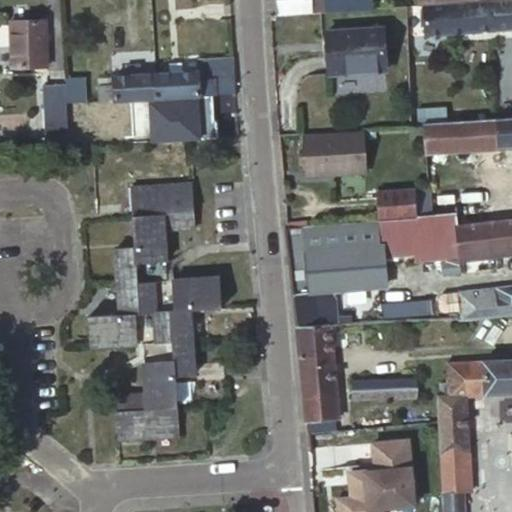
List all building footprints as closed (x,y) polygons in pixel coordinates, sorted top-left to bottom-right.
[(272,0),(274,15),(327,10),(325,0),(272,0)] [(325,0),(327,10),(334,10),(372,7),(371,0),(325,0)] [(511,0),(484,0),(422,5),(424,33),(511,26),(511,0)] [(8,21),(11,68),(47,67),(44,20),(8,21)] [(382,26),(327,30),(330,73),(385,70),(382,26)] [(213,79),(214,91),(235,90),(233,57),(202,59),(204,79),(213,79)] [(166,64),(167,72),(180,71),(180,63),(166,64)] [(124,67),(125,75),(139,74),(139,66),(124,67)] [(154,74),(155,97),(192,95),(214,93),(214,91),(213,79),(204,79),(197,80),(196,70),(180,71),(167,72),(154,74)] [(66,145),(63,84),(62,73),(39,74),(39,85),(42,146),(66,145)] [(97,100),(155,97),(154,74),(139,74),(125,75),(111,76),(111,83),(96,84),(97,100)] [(342,90),(385,89),(384,74),(341,75),(342,90)] [(96,77),(96,84),(111,83),(111,76),(96,77)] [(77,84),(65,85),(66,102),(78,102),(77,84)] [(120,104),(122,126),(220,120),(219,98),(120,104)] [(511,117),(423,124),(422,123),(424,152),(511,146),(511,117)] [(302,134),(304,170),(331,168),(332,174),(367,172),(364,131),(302,134)] [(130,188),(133,234),(163,233),(163,230),(193,228),(189,184),(130,188)] [(378,220),(379,220),(428,215),(428,205),(426,188),(415,188),(376,191),(378,220)] [(491,220),(511,218),(511,200),(490,202),(491,220)] [(511,218),(491,220),(456,224),(455,213),(431,215),(428,215),(379,220),(381,245),(445,239),(446,250),(447,258),(460,257),(461,260),(511,254),(511,218)] [(285,228),(297,326),(330,324),(333,324),(331,277),(380,274),(384,274),(381,245),(379,220),(378,220),(288,228),(285,228)] [(163,233),(133,234),(133,248),(114,249),(119,314),(87,317),(88,347),(140,344),(144,392),(114,395),(117,439),(177,435),(173,376),(193,375),(188,308),(220,306),(218,277),(167,280),(163,233)] [(511,285),(458,291),(460,317),(511,313),(511,285)] [(330,324),(297,326),(303,398),(306,421),(339,418),(330,324)] [(467,395),(511,393),(511,360),(447,362),(449,382),(441,382),(442,395),(437,395),(438,414),(441,453),(469,452),(467,395)] [(417,378),(352,380),(353,400),(417,398),(417,378)] [(367,409),(368,417),(380,416),(380,408),(367,409)] [(411,437),(370,439),(371,467),(345,468),(347,494),(333,495),(333,511),(384,511),(384,510),(414,508),(411,437)] [(469,452),(441,453),(443,492),(464,491),(471,491),(469,452)] [(465,511),(464,491),(443,492),(444,511),(465,511)]
